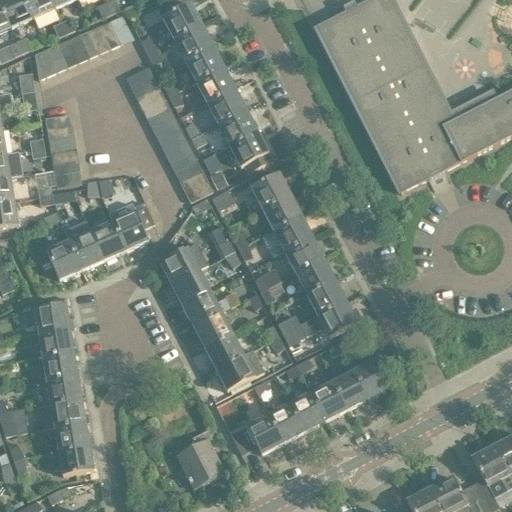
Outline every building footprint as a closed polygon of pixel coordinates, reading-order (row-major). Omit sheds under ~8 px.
[(2,0),(0,1),(0,3),(12,30),(34,20),(25,0),(2,0)] [(25,0),(34,20),(56,11),(50,0),(25,0)] [(50,0),(56,11),(78,1),(77,0),(50,0)] [(391,0),(372,0),(316,29),(402,195),(437,177),(511,138),(511,92),(454,122),(391,0)] [(120,13),(114,1),(106,4),(111,16),(120,13)] [(0,35),(12,30),(0,3),(0,35)] [(98,8),(104,20),(111,16),(106,4),(98,8)] [(191,5),(163,19),(174,41),(202,27),(191,5)] [(135,41),(123,18),(112,23),(122,46),(135,41)] [(76,32),(70,20),(62,24),(67,36),(76,32)] [(101,28),(111,51),(122,46),(112,23),(101,28)] [(54,28),(59,40),(67,36),(62,24),(54,28)] [(185,62),(213,48),(202,27),(174,41),(185,62)] [(91,32),(101,56),(111,51),(101,28),(91,32)] [(80,37),(90,60),(101,56),(91,32),(80,37)] [(69,42),(79,65),(90,60),(80,37),(69,42)] [(158,50),(149,39),(142,44),(148,55),(158,50)] [(32,52),(26,40),(18,43),(23,55),(32,52)] [(58,46),(69,70),(79,65),(69,42),(58,46)] [(10,47),(16,59),(23,55),(18,43),(10,47)] [(48,51),(58,74),(69,70),(58,46),(48,51)] [(213,48),(185,62),(197,84),(224,69),(213,48)] [(154,66),(162,64),(158,50),(148,55),(154,66)] [(36,56),(40,82),(58,74),(48,51),(36,56)] [(149,69),(128,80),(133,91),(155,80),(149,69)] [(224,69),(197,84),(208,105),(235,90),(224,69)] [(155,80),(133,91),(139,101),(160,90),(155,80)] [(180,92),(171,81),(164,86),(170,98),(180,92)] [(160,90),(139,101),(144,112),(166,100),(160,90)] [(235,90),(208,105),(219,126),(247,112),(235,90)] [(175,109),(184,106),(180,92),(170,98),(175,109)] [(36,94),(23,96),(24,105),(37,103),(36,94)] [(0,108),(12,107),(11,95),(0,96),(0,108)] [(166,100),(144,112),(149,122),(171,111),(166,100)] [(26,113),(39,111),(37,103),(24,105),(26,113)] [(171,111),(149,122),(155,132),(177,121),(171,111)] [(247,112),(219,126),(230,147),(258,133),(247,112)] [(70,117),(46,121),(48,133),(72,129),(70,117)] [(177,121),(155,132),(160,143),(182,131),(177,121)] [(186,129),(192,140),(202,135),(193,124),(186,129)] [(50,144),(74,140),(72,129),(48,133),(50,144)] [(182,131),(160,143),(166,153),(187,142),(182,131)] [(241,170),(269,155),(258,133),(230,147),(241,170)] [(203,137),(193,143),(197,150),(207,145),(203,137)] [(52,156),(76,152),(74,140),(50,144),(52,156)] [(44,141),(31,143),(32,152),(45,150),(44,141)] [(187,142),(166,153),(171,163),(193,152),(187,142)] [(33,161),(47,159),(45,150),(32,152),(33,161)] [(54,167),(78,163),(76,152),(52,156),(54,167)] [(193,152),(171,163),(176,174),(198,162),(193,152)] [(0,181),(11,180),(23,178),(19,154),(7,156),(0,156),(0,181)] [(216,156),(204,162),(211,176),(223,170),(216,156)] [(198,162),(176,174),(182,184),(204,173),(198,162)] [(56,179),(80,175),(78,163),(54,167),(56,179)] [(204,173),(182,184),(187,194),(209,183),(204,173)] [(218,191),(226,187),(220,174),(211,179),(218,191)] [(58,190),(82,186),(80,175),(56,179),(58,190)] [(280,175),(252,189),(264,212),(292,197),(280,175)] [(0,205),(14,203),(11,180),(0,181),(0,205)] [(192,205),(214,193),(209,183),(187,194),(192,205)] [(116,194),(113,186),(101,188),(103,199),(116,194)] [(51,188),(38,190),(40,199),(53,197),(51,188)] [(88,199),(103,199),(101,188),(88,190),(88,199)] [(236,205),(229,192),(212,201),(219,214),(236,205)] [(41,208),(54,206),(53,197),(40,199),(41,208)] [(292,197),(264,212),(275,233),(303,219),(292,197)] [(207,200),(193,208),(197,216),(212,208),(207,200)] [(0,230),(18,227),(14,203),(0,205),(0,230)] [(133,210),(135,215),(114,224),(127,253),(150,243),(145,232),(155,228),(145,205),(133,210)] [(44,219),(48,229),(61,223),(57,214),(44,219)] [(303,219),(275,233),(286,254),(314,240),(303,219)] [(127,253),(114,224),(91,234),(103,263),(127,253)] [(103,263),(91,234),(86,225),(66,234),(70,243),(82,272),(103,263)] [(250,246),(240,235),(233,240),(239,251),(250,246)] [(314,240),(286,254),(278,258),(283,267),(290,263),(297,276),(325,261),(314,240)] [(229,242),(218,247),(224,259),(225,259),(235,254),(229,242)] [(47,253),(60,282),(82,272),(70,243),(47,253)] [(245,262),(254,260),(250,246),(239,251),(245,262)] [(189,250),(161,265),(172,286),(200,272),(189,250)] [(234,270),(241,265),(235,254),(225,259),(234,270)] [(325,261),(297,276),(308,297),(335,282),(325,261)] [(0,290),(3,296),(15,291),(4,267),(0,269),(0,290)] [(183,307),(211,292),(200,272),(172,286),(183,307)] [(263,277),(256,283),(261,294),(271,289),(263,277)] [(335,282),(308,297),(319,318),(346,303),(335,282)] [(276,302),(271,289),(261,294),(267,305),(276,302)] [(194,329),(222,314),(211,292),(183,307),(194,329)] [(236,293),(226,298),(226,299),(231,309),(232,310),(242,305),(236,293)] [(256,313),(263,307),(257,296),(247,301),(256,313)] [(319,318),(301,327),(307,339),(308,340),(325,331),(330,340),(362,323),(356,311),(351,313),(346,303),(319,318)] [(67,305),(35,311),(40,335),(71,330),(67,305)] [(205,350),(233,335),(222,314),(194,329),(205,350)] [(296,318),(278,327),(283,336),(293,331),(301,327),(296,318)] [(293,331),(283,336),(289,347),(307,339),(301,327),(293,331)] [(265,330),(269,344),(279,338),(273,328),(265,330)] [(71,330),(40,335),(43,358),(75,353),(71,330)] [(216,371),(244,357),(233,335),(205,350),(216,371)] [(278,355),(285,350),(279,338),(269,344),(278,355)] [(345,355),(357,346),(351,338),(340,344),(345,355)] [(329,350),(332,359),(345,355),(340,344),(329,350)] [(228,394),(265,375),(253,352),(244,357),(216,371),(228,394)] [(75,353),(43,358),(47,381),(79,376),(75,353)] [(304,376),(314,368),(309,360),(298,366),(304,376)] [(391,389),(377,361),(355,373),(370,401),(391,389)] [(287,372),(289,381),(304,376),(298,366),(287,372)] [(370,401),(355,373),(334,383),(349,411),(370,401)] [(79,376),(47,381),(51,405),(83,400),(79,376)] [(272,391),(266,383),(255,389),(261,399),(272,391)] [(349,411),(334,383),(313,395),(328,422),(349,411)] [(328,422),(313,395),(292,406),(306,434),(328,422)] [(0,415),(10,412),(3,400),(0,401),(0,415)] [(83,400),(51,405),(55,430),(87,424),(83,400)] [(306,434),(292,406),(270,417),(285,445),(306,434)] [(28,434),(24,411),(10,413),(0,416),(0,419),(6,438),(28,434)] [(258,448),(263,456),(285,445),(270,417),(248,429),(253,437),(258,448)] [(87,424),(55,430),(59,452),(90,447),(87,424)] [(194,491),(226,475),(208,442),(212,440),(208,432),(192,441),(196,448),(177,458),(189,481),(188,482),(191,486),(194,491)] [(253,437),(237,445),(242,456),(258,448),(253,437)] [(511,439),(496,447),(511,478),(511,439)] [(25,458),(19,447),(11,451),(15,463),(25,458)] [(64,478),(95,473),(90,447),(59,452),(64,478)] [(511,478),(496,447),(473,459),(485,482),(473,488),(485,511),(497,511),(501,510),(496,499),(511,490),(511,478)] [(19,474),(27,473),(25,458),(15,463),(19,474)] [(11,467),(2,468),(4,483),(15,479),(11,467)] [(453,478),(430,490),(441,511),(454,511),(465,506),(468,511),(485,511),(473,488),(461,494),(453,478)] [(4,483),(11,495),(19,490),(15,479),(4,483)] [(412,511),(441,511),(430,490),(407,502),(412,511)] [(48,498),(52,507),(65,500),(60,492),(48,498)] [(28,511),(42,511),(44,511),(38,503),(27,509),(28,511)]
